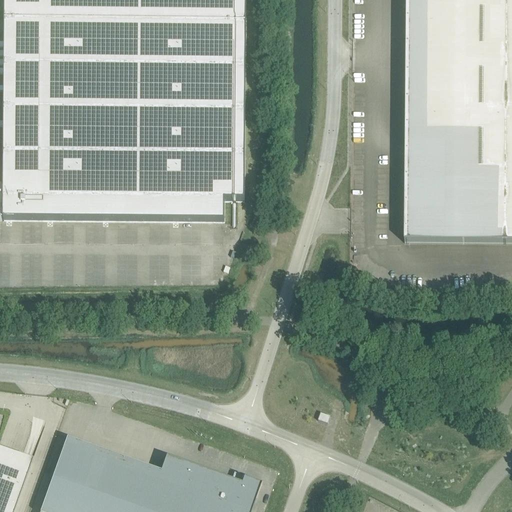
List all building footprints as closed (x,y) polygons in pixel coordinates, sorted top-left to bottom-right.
[(5,0),(6,25),(246,27),(246,0),(5,0)] [(511,0),(406,0),(405,244),(511,244),(511,0)] [(6,25),(4,189),(0,188),(0,221),(225,224),(225,203),(245,203),(246,27),(6,25)] [(318,422),(328,425),(331,418),(321,414),(318,422)] [(251,511),(261,486),(243,479),(241,486),(165,458),(160,473),(66,440),(40,511),(251,511)] [(0,511),(14,511),(32,463),(31,463),(21,459),(0,451),(0,511)]
